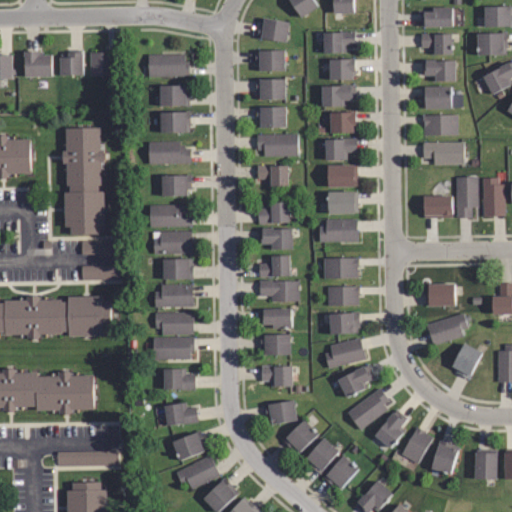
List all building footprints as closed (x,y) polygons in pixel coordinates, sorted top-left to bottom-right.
[(314,0),(318,5),(302,16),(290,0),(314,0)] [(353,0),(353,11),(334,11),(333,0),(353,0)] [(486,6),(511,5),(511,25),(487,26),(486,6)] [(454,24),(421,24),(421,10),(433,10),(433,6),(454,6),(454,24)] [(290,22),(287,42),(257,36),(259,24),(261,25),(262,17),(290,22)] [(354,30),(355,43),(345,43),(345,50),(324,51),(323,31),(354,30)] [(452,53),(431,53),(431,45),(420,45),(420,32),(452,32),(452,53)] [(479,54),(479,33),(508,32),(508,48),(506,48),(506,54),(479,54)] [(40,49),(40,54),(52,54),(53,76),(27,76),(27,49),(40,49)] [(85,75),(62,75),(61,55),(69,55),(69,50),(85,49),(85,75)] [(114,75),(90,76),(90,52),(102,52),(102,49),(114,49),(114,75)] [(286,49),(286,69),(260,69),(260,63),(256,63),(256,49),(286,49)] [(149,75),(149,53),(185,52),(185,59),(189,59),(189,74),(149,75)] [(12,77),(0,77),(0,54),(12,54),(12,77)] [(355,57),(355,74),(352,74),(352,77),(330,78),(329,57),(355,57)] [(455,79),(432,79),(432,73),(422,73),(421,59),(455,58),(455,79)] [(485,74),(511,60),(511,76),(511,77),(511,80),(511,83),(493,92),(485,74)] [(286,78),(286,98),(260,98),(260,92),(256,92),(256,78),(286,78)] [(160,104),(160,84),(189,84),(189,105),(186,105),(186,104),(160,104)] [(321,84),(355,84),(355,97),(345,98),(346,104),(322,104),(321,84)] [(452,106),(422,107),(422,85),(452,85),(452,106)] [(511,118),(511,94),(500,110),(511,118)] [(287,126),(257,126),(257,106),(287,106),(287,126)] [(161,131),(161,111),(190,111),(191,124),(189,124),(189,131),(161,131)] [(330,111),(356,111),(356,128),(354,128),(354,132),(330,132),(330,111)] [(457,133),(423,134),(423,113),(457,113),(457,133)] [(71,234),(70,226),(64,226),(64,191),(70,191),(70,185),(67,185),(66,162),(63,162),(62,150),(66,150),(66,126),(100,126),(101,150),(104,150),(104,161),(102,161),(102,184),(99,184),(99,190),(104,190),(105,226),(100,226),(100,234),(71,234)] [(258,149),(258,133),(298,133),(298,154),(264,154),(264,149),(258,149)] [(0,177),(0,134),(8,134),(8,139),(30,138),(31,173),(8,174),(8,177),(0,177)] [(325,137),(357,137),(357,151),(347,151),(347,158),(325,158),(325,137)] [(149,162),(149,140),(180,140),(180,144),(185,144),(185,147),(191,147),(191,162),(149,162)] [(465,141),(465,163),(435,163),(435,156),(424,156),(424,141),(465,141)] [(327,164),(357,163),(357,185),(327,185),(327,164)] [(271,164),(289,164),(289,184),(267,184),(267,178),(258,178),(258,164),(271,164)] [(162,174),(186,174),(186,173),(192,173),(192,188),(188,188),(188,195),(162,195),(162,174)] [(456,176),(478,176),(478,206),(472,206),(472,217),(456,217),(456,176)] [(483,177),(498,177),(498,183),(505,183),(506,215),(484,216),(483,177)] [(327,212),(327,191),(356,191),(356,212),(327,212)] [(452,216),(424,216),(424,194),(452,194),(452,216)] [(268,201),(290,201),(290,221),(273,221),(273,223),(259,223),(259,207),(268,207),(268,201)] [(150,225),(150,204),(187,204),(187,211),(192,211),(192,225),(150,225)] [(358,240),(320,240),(320,225),(326,225),(326,218),(358,218),(358,240)] [(275,228),(293,228),(293,248),(270,248),(270,243),(262,243),(262,242),(259,242),(259,227),(275,227),(275,228)] [(192,252),(154,252),(154,237),(160,237),(160,230),(192,230),(192,252)] [(290,275),(258,275),(258,262),(268,261),(268,254),(290,254),(290,275)] [(324,278),(324,256),(358,257),(358,278),(324,278)] [(164,278),(164,258),(192,258),(192,264),(193,264),(193,278),(164,278)] [(78,267),(79,281),(117,280),(117,266),(78,267)] [(299,280),(299,300),(271,300),(271,295),(259,295),(259,279),(273,279),(273,280),(299,280)] [(511,312),(493,312),(493,296),(499,296),(499,281),(511,281),(511,312)] [(193,305),(155,306),(154,291),(161,290),(161,284),(193,283),(193,305)] [(456,304),(425,304),(425,283),(455,283),(455,295),(456,295),(456,304)] [(327,304),(327,285),(359,285),(359,295),(358,295),(358,304),(327,304)] [(40,337),(28,337),(28,335),(5,335),(5,332),(0,332),(0,302),(4,302),(4,299),(27,299),(27,295),(39,295),(39,298),(62,298),(62,301),(68,301),(68,295),(103,295),(103,300),(111,300),(112,329),(103,330),(103,335),(69,335),(69,330),(62,330),(62,333),(40,333),(40,337)] [(292,307),(292,328),(269,328),(269,324),(260,323),(260,307),(292,307)] [(194,333),(162,334),(162,327),(155,327),(155,312),(193,311),(194,333)] [(330,333),(329,313),(359,311),(359,326),(357,327),(358,332),(330,333)] [(468,326),(461,328),(463,335),(433,344),(427,323),(463,311),(468,326)] [(291,354),(263,354),(263,349),(261,349),(261,334),(291,333),(291,354)] [(154,358),(154,336),(194,336),(194,351),(191,351),(191,358),(154,358)] [(366,357),(328,367),(325,352),(331,351),(329,345),(361,336),(366,357)] [(483,352),(469,378),(456,371),(457,368),(452,365),(464,342),(483,352)] [(498,350),(505,350),(505,344),(511,344),(511,381),(498,381),(498,350)] [(277,365),(293,365),(293,386),(271,386),(271,380),(262,380),(262,365),(277,364),(277,365)] [(349,396),(340,378),(368,365),(374,377),(365,382),(367,387),(349,396)] [(60,414),(59,409),(36,410),(36,406),(16,406),(16,410),(3,410),(3,406),(0,406),(0,372),(2,372),(2,368),(15,368),(16,372),(37,371),(38,376),(59,375),(59,371),(71,371),(71,375),(94,374),(94,409),(71,410),(72,413),(60,414)] [(165,388),(165,368),(186,368),(186,373),(196,373),(196,388),(165,388)] [(360,429),(347,411),(380,386),(389,399),(383,403),(387,408),(360,429)] [(298,420),(269,425),(265,405),(295,399),(298,420)] [(168,426),(165,406),(186,402),(187,408),(195,406),(198,420),(168,426)] [(390,447),(374,435),(395,408),(407,418),(400,426),(404,429),(390,447)] [(298,454),(284,439),(304,419),(318,433),(298,454)] [(418,462),(401,452),(417,425),(426,430),(425,432),(433,437),(418,462)] [(173,441),(196,433),(196,432),(200,430),(205,443),(204,443),(206,450),(180,460),(173,441)] [(320,472),(305,458),(324,437),(339,450),(320,472)] [(451,473),(431,466),(440,438),(452,442),(452,444),(459,446),(451,473)] [(477,449),(499,450),(497,479),(475,478),(477,449)] [(55,453),(55,467),(117,466),(117,452),(55,453)] [(220,475),(191,488),(188,483),(182,486),(175,471),(210,455),(220,475)] [(339,490),(324,476),(343,455),(358,468),(339,490)] [(511,455),(497,455),(497,481),(511,480),(511,455)] [(218,511),(203,497),(223,477),(238,491),(218,511)] [(394,494),(378,511),(374,507),(369,511),(363,511),(356,506),(378,480),(394,494)] [(67,511),(67,490),(72,490),(72,481),(101,481),(101,489),(107,489),(107,511),(67,511)] [(258,511),(229,511),(244,497),(259,511),(258,511)]
